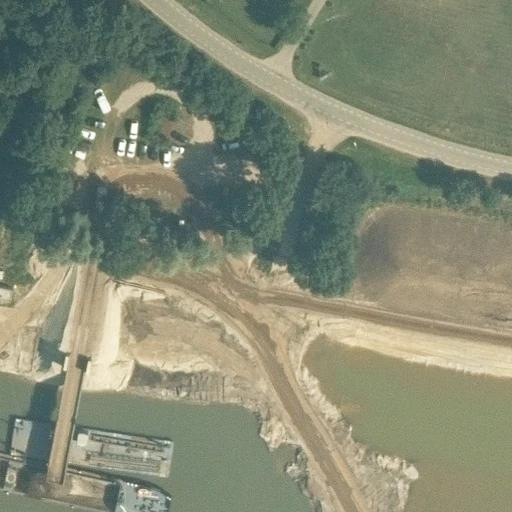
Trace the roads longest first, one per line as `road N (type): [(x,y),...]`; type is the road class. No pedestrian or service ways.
road 1 (tertiary): [(332,112),(224,50),(161,0)]
road 2 (tertiary): [(511,166),(332,112)]
